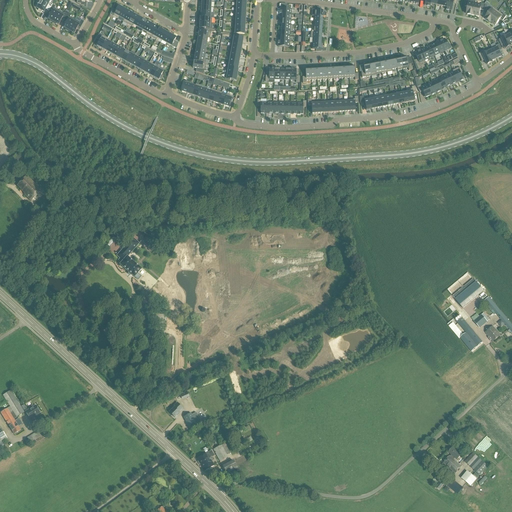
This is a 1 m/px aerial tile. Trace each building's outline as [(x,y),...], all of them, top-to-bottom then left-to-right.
[(53,5),(55,0),(50,0),(49,2),(45,0),(41,0),(41,2),(39,1),(37,4),(39,5),(37,8),(39,9),(38,11),(41,12),(42,11),(44,12),(46,9),(49,11),(53,5)] [(77,0),(77,3),(87,9),(88,2),(89,2),(89,0),(77,0)] [(447,0),(446,10),(451,11),(453,4),(456,5),(456,0),(447,0)] [(473,15),(475,5),(475,4),(476,4),(476,1),(468,0),(466,0),(465,7),(468,7),(467,14),(468,14),(467,15),(473,16),(473,15)] [(483,11),(485,4),(481,4),(481,5),(476,4),(475,4),(475,5),(473,15),(473,16),(479,17),(480,10),(483,11)] [(50,21),(53,23),(59,11),(54,8),(56,6),(53,5),(49,11),(49,12),(51,13),(48,19),(50,20),(50,21)] [(113,9),(110,15),(118,19),(124,9),(119,6),(116,11),(113,9)] [(312,10),(312,16),(314,16),(323,17),(326,17),(326,14),(326,12),(321,11),(321,8),(317,7),(317,10),(312,10)] [(490,22),(498,12),(493,8),(485,18),(486,19),(490,23),(491,22),(490,22)] [(128,12),(124,9),(118,19),(119,17),(124,20),(123,22),(128,12)] [(65,20),(69,13),(66,11),(64,14),(59,11),(53,23),(56,25),(56,24),(59,25),(62,18),(65,20),(64,20),(65,20)] [(133,14),(128,12),(123,22),(127,25),(133,14)] [(503,21),(506,16),(504,14),(503,15),(498,12),(490,22),(491,22),(495,26),(500,19),(503,21)] [(69,13),(65,20),(67,22),(64,28),(66,29),(65,30),(68,32),(75,20),(70,17),(71,15),(69,13)] [(138,17),(133,14),(127,25),(132,27),(138,17)] [(143,19),(138,17),(132,27),(133,25),(138,28),(143,19)] [(138,28),(137,30),(142,32),(147,22),(143,19),(138,28)] [(80,22),(75,20),(68,32),(72,33),(72,32),(74,34),(78,27),(80,29),(84,22),(81,20),(80,22)] [(152,25),(147,22),(142,32),(146,34),(146,35),(152,25)] [(157,27),(152,25),(146,35),(151,38),(157,27)] [(162,30),(157,27),(151,38),(156,40),(162,30)] [(162,30),(156,40),(158,41),(159,39),(162,41),(166,32),(162,30)] [(166,43),(171,35),(166,32),(162,41),(166,43)] [(102,49),(107,38),(100,34),(97,39),(100,41),(97,46),(102,49)] [(171,35),(166,43),(177,49),(179,43),(174,40),(176,38),(171,35)] [(511,45),(506,35),(501,37),(501,39),(499,40),(501,46),(504,44),(506,49),(511,46),(511,45)] [(102,49),(106,51),(111,43),(106,40),(108,38),(107,38),(102,49)] [(445,39),(439,42),(444,52),(451,48),(449,44),(447,45),(445,39)] [(439,42),(435,44),(439,54),(444,52),(439,42)] [(106,51),(111,54),(116,46),(111,43),(106,51)] [(435,44),(430,46),(434,56),(439,54),(435,44)] [(502,50),(499,44),(491,48),(492,50),(497,59),(502,57),(499,51),(502,50)] [(116,57),(120,48),(116,46),(111,54),(116,57)] [(430,46),(425,48),(430,59),(434,56),(430,46)] [(116,57),(121,59),(125,51),(120,48),(116,57)] [(425,48),(420,51),(425,63),(426,62),(425,61),(428,60),(429,61),(430,60),(430,59),(425,48)] [(492,61),(488,53),(488,52),(487,50),(479,54),(482,62),(485,60),(487,65),(492,63),(492,61)] [(497,59),(492,50),(488,52),(488,53),(492,61),(497,59)] [(125,62),(130,53),(125,51),(121,59),(125,62)] [(125,62),(130,64),(135,56),(136,54),(131,51),(130,53),(125,62)] [(420,51),(414,53),(417,59),(414,61),(418,69),(421,68),(420,65),(425,63),(420,51)] [(130,64),(135,67),(141,57),(140,56),(139,59),(135,56),(130,64)] [(135,67),(140,70),(145,59),(141,57),(135,67)] [(401,58),(403,69),(408,68),(409,71),(412,70),(411,64),(408,65),(406,57),(401,58)] [(140,70),(144,72),(150,62),(149,64),(144,61),(145,59),(140,70)] [(144,72),(149,75),(154,65),(150,62),(144,72)] [(194,63),(193,68),(196,69),(196,72),(204,75),(204,70),(205,65),(194,63)] [(369,64),(363,65),(364,71),(361,72),(362,78),(371,76),(369,64)] [(149,75),(154,77),(159,67),(155,65),(154,65),(149,75)] [(354,66),(349,66),(349,78),(355,78),(355,80),(358,80),(358,74),(355,74),(354,66)] [(154,77),(159,80),(160,78),(161,79),(163,76),(161,75),(164,70),(159,67),(154,77)] [(311,68),(305,69),(306,77),(302,77),(303,83),(306,83),(306,81),(312,80),(311,68)] [(458,68),(453,71),(458,83),(464,80),(458,68)] [(275,69),(269,69),(269,76),(265,76),(265,82),(269,82),(269,80),(274,80),(275,69)] [(296,69),(291,69),(290,80),(296,81),(296,83),(299,83),(299,77),(296,76),(296,69)] [(453,72),(448,75),(453,85),(458,83),(453,71),(453,72)] [(448,75),(443,77),(447,88),(453,85),(448,75)] [(443,77),(437,80),(442,90),(447,88),(443,77)] [(437,80),(432,82),(437,93),(442,90),(437,80)] [(183,89),(182,92),(187,94),(190,85),(191,83),(185,81),(185,83),(184,86),(183,86),(182,89),(183,89)] [(432,82),(426,85),(431,95),(437,93),(432,82)] [(195,86),(190,85),(187,94),(192,96),(196,84),(195,86)] [(201,86),(196,84),(192,96),(197,97),(201,86)] [(420,86),(417,87),(420,93),(422,91),(426,98),(431,95),(426,85),(421,88),(420,86)] [(201,86),(197,97),(202,99),(206,88),(201,86)] [(412,89),(406,90),(407,92),(409,102),(414,101),(413,93),(416,93),(415,86),(411,87),(412,89)] [(206,88),(202,99),(208,101),(211,89),(206,88)] [(216,91),(211,89),(208,101),(213,102),(216,91)] [(222,93),(216,91),(213,102),(218,104),(222,93)] [(222,93),(218,104),(223,106),(227,94),(222,93)] [(227,94),(223,106),(228,107),(229,105),(230,105),(231,102),(230,101),(232,96),(227,94)] [(363,96),(360,97),(360,103),(365,102),(366,111),(372,110),(369,97),(370,100),(364,101),(363,96)] [(355,99),(349,100),(350,112),(356,111),(355,103),(358,103),(358,97),(354,97),(355,99)] [(261,100),(257,100),(257,106),(260,107),(260,114),(266,114),(267,103),(261,102),(261,100)] [(311,100),(308,100),(308,106),(311,106),(312,114),(318,114),(317,102),(311,102),(311,100)] [(303,103),(297,103),(296,115),(303,115),(303,107),(306,108),(306,101),(303,101),(303,103)] [(27,176),(18,186),(25,193),(25,196),(31,202),(42,191),(27,176)] [(37,213),(31,217),(38,225),(43,221),(37,213)] [(144,235),(143,239),(144,240),(143,243),(152,247),(153,244),(155,245),(157,241),(144,235)] [(142,269),(128,257),(140,244),(133,238),(118,255),(121,258),(119,261),(122,263),(120,265),(135,278),(135,277),(138,279),(141,276),(138,274),(142,269)] [(476,283),(455,300),(463,310),(484,292),(476,283)] [(165,293),(168,288),(161,284),(159,286),(163,288),(161,291),(165,293)] [(511,324),(489,297),(485,301),(511,333),(511,324)] [(482,315),(486,319),(488,322),(490,320),(484,313),(482,315)] [(477,314),(472,319),(477,325),(480,329),(488,322),(486,319),(482,315),(480,317),(477,314)] [(463,318),(457,322),(467,333),(469,331),(472,329),(463,318)] [(458,339),(462,335),(450,323),(446,327),(458,339)] [(493,327),(486,333),(490,338),(489,338),(491,341),(492,340),(493,342),(501,336),(493,327)] [(463,336),(460,338),(465,345),(472,352),(475,349),(478,347),(483,342),(472,329),(469,331),(463,336)] [(191,406),(234,390),(230,380),(187,396),(191,406)] [(11,407),(2,413),(14,434),(21,430),(15,420),(18,418),(18,417),(25,413),(12,391),(4,395),(11,407)] [(208,418),(240,403),(237,397),(205,412),(208,418)] [(179,404),(170,413),(175,418),(180,413),(180,412),(183,409),(179,404)] [(30,409),(26,412),(30,419),(41,413),(36,405),(34,407),(33,405),(29,408),(30,409)] [(191,414),(184,418),(190,429),(197,425),(191,414)] [(234,429),(239,439),(252,433),(247,423),(234,429)] [(34,435),(30,438),(34,445),(46,438),(45,436),(44,435),(43,433),(36,438),(34,435)] [(480,451),(488,442),(483,437),(475,446),(480,451)] [(222,445),(214,450),(220,462),(229,458),(222,445)] [(452,455),(451,456),(450,457),(456,461),(457,460),(462,455),(453,448),(449,453),(452,455)] [(212,451),(197,460),(204,472),(215,466),(211,460),(210,459),(215,456),(212,451)] [(473,453),(465,462),(480,476),(488,467),(473,453)] [(450,457),(451,456),(450,456),(444,464),(447,466),(447,468),(448,469),(450,468),(456,474),(462,467),(456,461),(450,457)] [(233,461),(222,467),(226,475),(232,471),(233,473),(237,471),(236,469),(237,469),(235,464),(233,461)] [(467,472),(461,478),(470,486),(476,479),(467,472)] [(485,476),(479,483),(481,485),(488,478),(485,476)] [(451,478),(445,484),(458,495),(463,488),(451,478)] [(468,511),(491,511),(471,497),(463,508),(468,511)]
